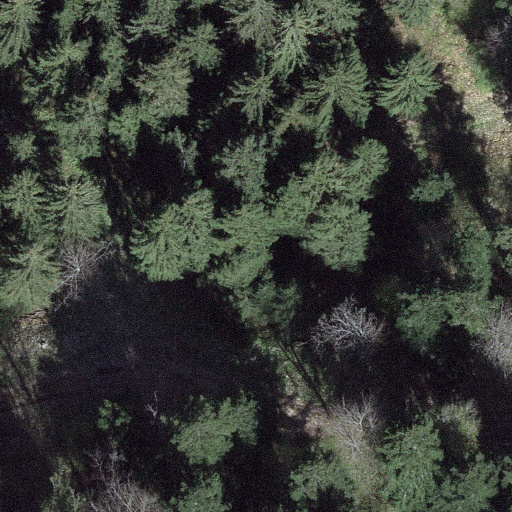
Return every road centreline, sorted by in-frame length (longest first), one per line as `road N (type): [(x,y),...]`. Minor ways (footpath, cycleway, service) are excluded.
road 1 (track): [(0,75),(71,161),(219,380)]
road 2 (track): [(219,380),(331,423),(511,425)]
road 3 (track): [(0,396),(128,370),(219,380)]
